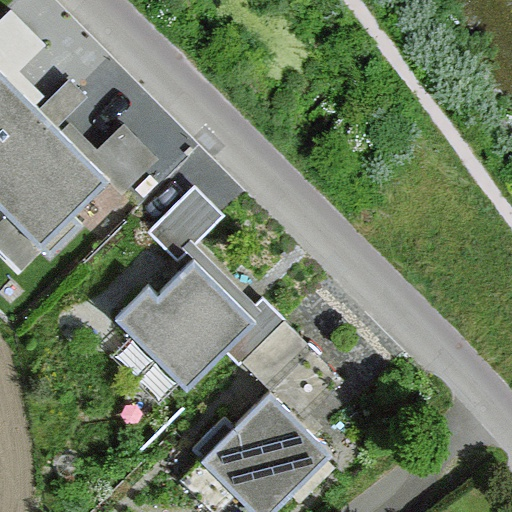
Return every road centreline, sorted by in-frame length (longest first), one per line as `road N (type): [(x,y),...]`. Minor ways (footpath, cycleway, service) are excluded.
road 1 (residential): [(511,431),(92,0)]
road 2 (track): [(511,217),(353,0)]
